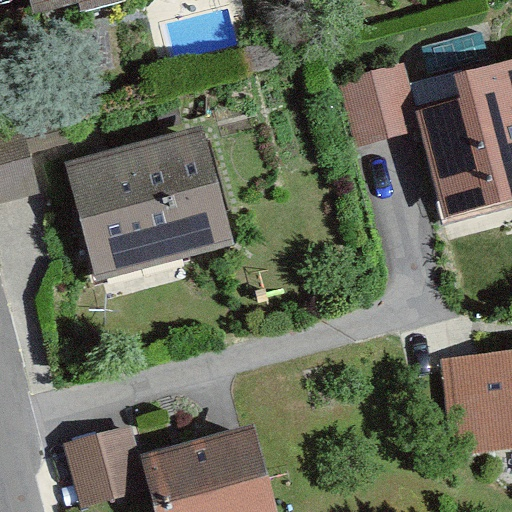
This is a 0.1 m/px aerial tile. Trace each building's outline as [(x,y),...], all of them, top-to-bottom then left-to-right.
[(27,0),(35,26),(129,3),(127,0),(27,0)] [(511,63),(453,78),(459,103),(416,114),(420,132),(443,220),(511,201),(511,63)] [(403,66),(342,81),(359,148),(420,132),(416,114),(403,66)] [(63,121),(23,131),(28,153),(69,143),(63,121)] [(0,136),(0,203),(39,194),(28,153),(23,131),(0,136)] [(212,131),(71,169),(103,286),(244,248),(212,131)] [(511,352),(446,359),(455,456),(511,450),(511,352)] [(131,427),(63,445),(81,510),(149,492),(140,459),(131,427)] [(275,511),(253,429),(140,459),(149,492),(154,511),(275,511)]
